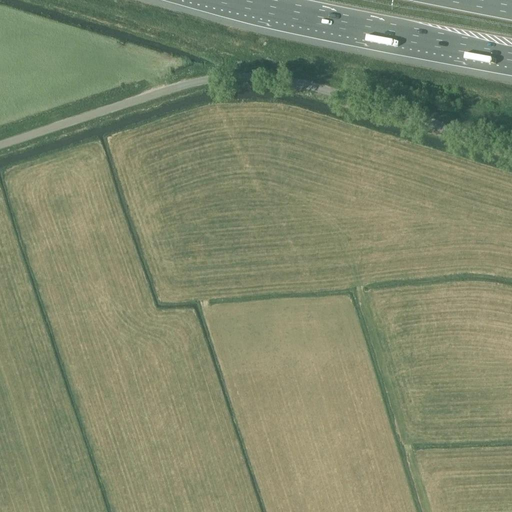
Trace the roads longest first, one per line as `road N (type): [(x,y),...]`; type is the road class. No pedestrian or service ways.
road 1 (unclassified): [(0,145),(189,84),(259,77),(511,149)]
road 2 (motorway): [(237,0),(511,55)]
